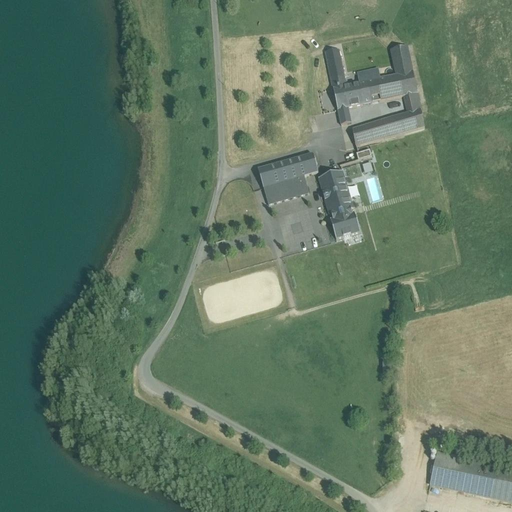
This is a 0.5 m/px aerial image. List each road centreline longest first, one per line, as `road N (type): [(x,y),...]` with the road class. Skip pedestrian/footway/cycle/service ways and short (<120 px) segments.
road 1 (track): [(376,511),(147,375),(145,364),(195,267),(222,174)]
road 2 (track): [(222,174),(212,0)]
road 3 (track): [(199,254),(274,235),(269,212),(313,199)]
road 4 (track): [(222,174),(323,150),(347,136)]
